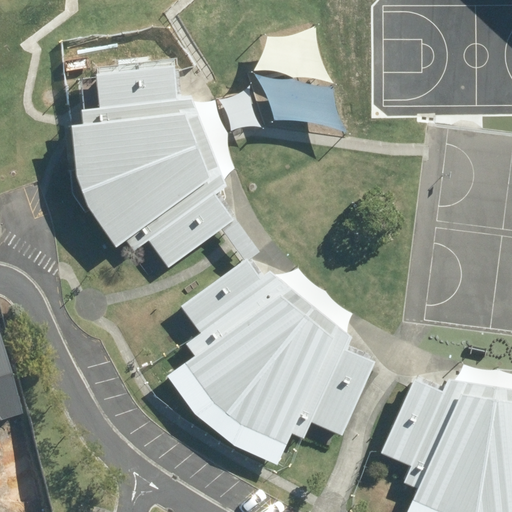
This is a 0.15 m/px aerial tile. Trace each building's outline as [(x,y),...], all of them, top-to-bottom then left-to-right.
[(0,61),(69,8),(62,0),(20,0),(7,11),(0,2),(0,61)] [(470,16),(338,10),(336,62),(467,68),(470,16)] [(149,238),(169,264),(236,215),(217,190),(227,182),(191,91),(177,91),(175,61),(96,66),(97,74),(79,75),(82,117),(72,117),(76,166),(88,201),(117,244),(127,238),(134,248),(149,238)] [(262,273),(248,253),(180,302),(201,331),(187,341),(195,353),(186,359),(216,398),(247,423),(286,441),(291,430),(304,435),(312,419),(343,434),(378,358),(348,344),(353,333),(270,265),(262,273)] [(0,413),(13,410),(0,368),(0,413)] [(444,389),(414,376),(383,450),(412,462),(405,479),(419,485),(414,497),(450,511),(511,511),(511,384),(450,375),(444,389)]
